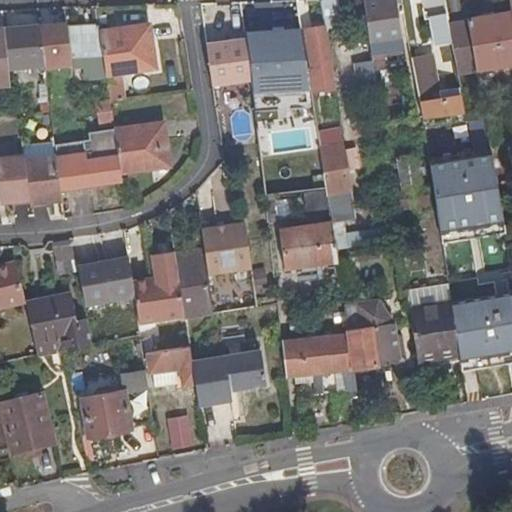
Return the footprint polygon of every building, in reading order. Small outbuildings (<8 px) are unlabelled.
[(374,41),(402,37),(395,0),(362,0),(370,47),(375,46),(374,41)] [(476,71),(497,68),(511,64),(511,18),(511,11),(466,19),(476,71)] [(448,23),(446,15),(428,19),(433,47),(451,43),(448,23)] [(451,43),(456,74),(476,71),(466,19),(448,23),(451,43)] [(44,65),(45,71),(73,67),(71,59),(67,28),(67,24),(39,28),(44,65)] [(138,25),(146,69),(156,67),(150,24),(138,25)] [(0,81),(10,81),(8,69),(3,30),(3,25),(0,25),(0,81)] [(39,25),(3,30),(8,69),(44,65),(39,28),(39,25)] [(100,31),(107,75),(121,73),(146,69),(138,25),(100,31)] [(84,58),(85,65),(86,79),(107,76),(107,75),(100,31),(99,27),(67,28),(71,59),(84,58)] [(299,28),(267,32),(268,40),(265,41),(267,53),(270,52),(271,61),(254,63),(258,90),(268,88),(267,83),(285,80),(287,95),(309,91),(299,28)] [(324,28),(305,31),(310,63),(307,64),(312,94),(333,91),(324,28)] [(224,84),(250,80),(243,32),(227,35),(228,41),(218,42),(224,84)] [(218,42),(205,44),(212,86),(224,84),(218,42)] [(73,67),(85,65),(84,58),(71,59),(73,67)] [(421,119),(462,114),(457,89),(441,93),(442,100),(433,102),(432,96),(437,95),(430,58),(411,61),(421,119)] [(374,76),(372,61),(355,63),(359,91),(376,89),(375,84),(374,76)] [(498,77),(497,68),(476,71),(477,81),(498,77)] [(110,98),(110,102),(126,100),(121,73),(107,75),(107,76),(110,98)] [(40,99),(42,114),(51,113),(49,98),(40,99)] [(110,98),(95,100),(99,127),(114,125),(110,102),(110,98)] [(155,123),(162,167),(170,166),(164,121),(155,123)] [(115,130),(121,173),(162,167),(155,123),(115,130)] [(315,190),(324,189),(315,125),(306,126),(315,190)] [(90,185),(122,181),(121,173),(115,130),(90,134),(91,140),(83,141),(90,185)] [(340,132),(318,136),(320,147),(340,144),(341,143),(340,132)] [(90,185),(83,141),(56,144),(62,189),(90,185)] [(329,212),(331,222),(352,218),(345,169),(356,167),(353,148),(342,151),(340,144),(320,147),(319,147),(326,189),(329,212)] [(400,203),(394,204),(395,211),(397,210),(413,208),(429,205),(426,185),(422,186),(417,155),(396,158),(401,189),(398,190),(400,203)] [(31,202),(34,202),(29,159),(25,160),(25,156),(0,157),(0,201),(30,198),(31,202)] [(34,202),(63,199),(57,157),(29,159),(34,202)] [(326,189),(324,189),(325,191),(316,192),(319,214),(329,212),(326,189)] [(266,197),(268,223),(277,221),(274,196),(266,197)] [(63,199),(65,216),(73,214),(71,198),(63,199)] [(415,222),(413,208),(397,210),(400,225),(415,222)] [(284,269),(337,261),(335,250),(331,222),(280,230),(284,269)] [(248,270),(243,224),(226,228),(225,226),(201,230),(208,276),(248,270)] [(252,269),(245,224),(243,224),(248,270),(252,269)] [(46,242),(48,255),(73,251),(71,239),(66,239),(46,242)] [(133,282),(139,323),(184,316),(175,253),(153,256),(156,279),(133,282)] [(203,256),(177,260),(180,278),(186,319),(212,316),(203,256)] [(0,307),(25,301),(15,259),(0,262),(0,307)] [(511,339),(511,310),(498,313),(495,300),(503,298),(498,268),(490,269),(489,264),(484,265),(485,270),(481,270),(488,314),(478,316),(475,301),(474,301),(482,351),(503,348),(502,342),(511,339)] [(334,291),(341,289),(339,275),(332,276),(334,291)] [(407,293),(409,309),(451,302),(448,286),(407,293)] [(92,344),(87,319),(77,321),(72,296),(56,299),(66,349),(92,344)] [(28,304),(38,354),(66,349),(56,299),(28,304)] [(398,357),(398,355),(395,336),(393,324),(376,301),(354,303),(354,300),(343,301),(348,335),(353,370),(376,367),(376,361),(398,357)] [(482,351),(474,301),(451,305),(459,355),(482,351)] [(409,309),(417,362),(459,355),(451,305),(451,302),(409,309)] [(348,335),(282,341),(286,377),(314,374),(317,394),(325,393),(322,374),(344,371),(346,393),(357,391),(353,370),(348,335)] [(395,336),(398,355),(403,354),(400,335),(395,336)] [(142,341),(143,351),(153,349),(151,340),(142,341)] [(190,347),(147,353),(150,373),(154,373),(157,389),(179,386),(177,370),(181,369),(184,387),(196,385),(192,361),(190,347)] [(199,405),(217,402),(215,393),(231,391),(267,384),(261,351),(192,361),(196,385),(199,405)] [(125,391),(83,399),(82,399),(89,434),(89,436),(154,425),(146,373),(123,377),(125,391)] [(82,399),(83,399),(80,383),(72,385),(82,436),(89,434),(82,399)] [(425,411),(421,387),(406,390),(410,414),(425,411)] [(215,393),(217,402),(233,400),(231,391),(215,393)] [(42,392),(0,401),(11,451),(27,447),(29,455),(40,453),(38,445),(53,442),(42,392)] [(189,425),(172,428),(175,448),(192,444),(189,425)]
